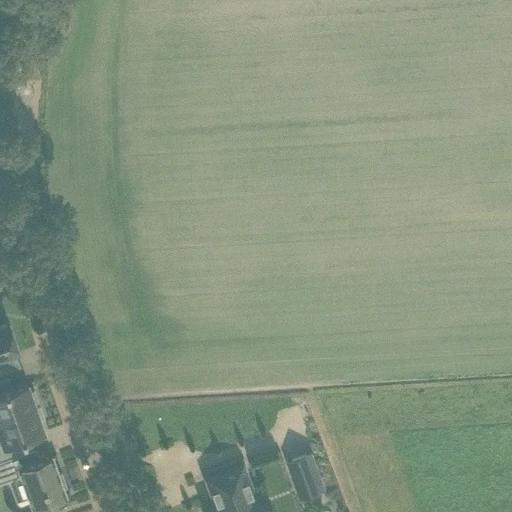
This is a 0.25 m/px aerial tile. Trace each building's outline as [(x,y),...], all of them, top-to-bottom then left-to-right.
[(0,358),(18,352),(8,322),(0,324),(0,371),(0,372),(0,370),(0,358)] [(0,416),(34,404),(33,402),(37,400),(33,389),(29,390),(26,381),(0,390),(0,416)] [(44,430),(39,418),(43,416),(38,405),(35,406),(34,404),(0,416),(0,442),(1,445),(44,430)] [(57,473),(50,454),(39,458),(35,447),(0,459),(0,481),(19,474),(31,506),(65,494),(62,487),(65,486),(60,472),(57,473)] [(324,488),(310,451),(287,460),(300,496),(324,488)] [(258,511),(241,464),(206,477),(216,504),(204,508),(205,511),(258,511)]
